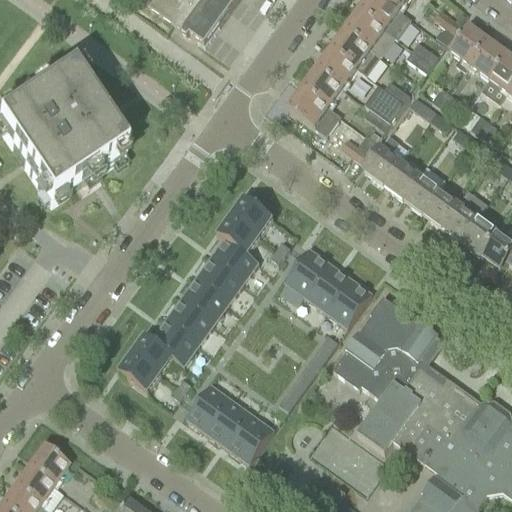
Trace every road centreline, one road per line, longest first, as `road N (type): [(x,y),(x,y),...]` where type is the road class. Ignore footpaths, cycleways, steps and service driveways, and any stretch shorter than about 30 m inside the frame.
road 1 (residential): [(511,335),(221,124)]
road 2 (residential): [(32,383),(221,124)]
road 3 (residential): [(208,511),(32,383)]
road 4 (residential): [(221,124),(312,0)]
